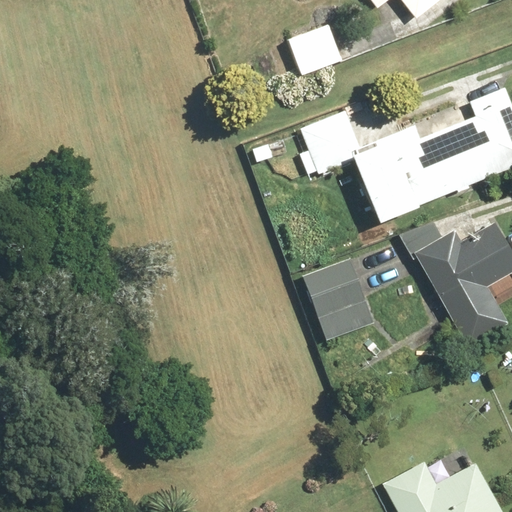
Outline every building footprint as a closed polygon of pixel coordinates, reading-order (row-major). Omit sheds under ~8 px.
[(367,0),(375,9),(386,0),(399,0),(412,17),(433,0),(367,0)] [(322,26),(284,41),(299,76),(337,61),(322,26)] [(511,164),(511,110),(502,87),(466,102),(472,115),(417,137),(412,123),(358,146),(343,110),(299,128),(308,150),(298,155),(307,177),(348,160),(374,222),(511,164)] [(430,216),(395,235),(407,256),(411,253),(464,348),(509,323),(488,285),(511,271),(511,244),(499,221),(458,244),(450,231),(441,236),(430,216)] [(346,256),(298,276),(325,339),(373,319),(346,256)] [(421,461),(380,483),(395,511),(498,511),(472,463),(433,484),(421,461)]
